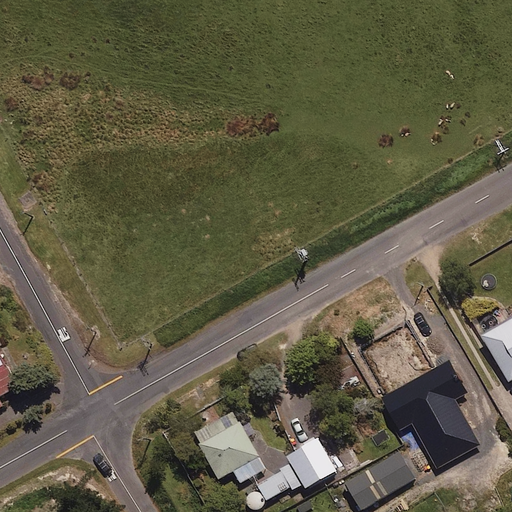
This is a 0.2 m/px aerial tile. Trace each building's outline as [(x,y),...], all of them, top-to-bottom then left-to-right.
[(511,323),(485,340),(511,384),(511,383),(511,323)] [(19,389),(0,352),(0,410),(6,408),(2,398),(19,389)] [(241,426),(234,414),(197,436),(203,448),(222,481),(235,474),(242,485),(267,471),(241,426)] [(362,511),(416,481),(400,454),(346,485),(362,511)] [(324,474),(313,456),(258,488),(266,503),(292,488),(294,491),(324,474)]
